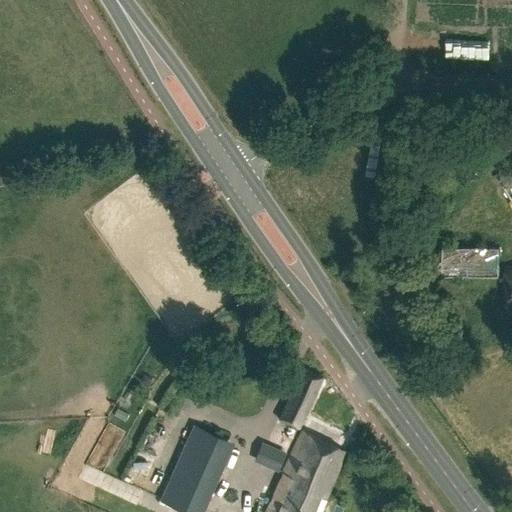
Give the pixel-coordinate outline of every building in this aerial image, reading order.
[(478,0),(425,0),(426,16),(478,17),(478,0)] [(499,275),(498,245),(441,246),(442,276),(499,275)] [(322,376),(300,366),(275,418),(297,428),(322,376)] [(189,511),(222,437),(192,423),(159,499),(188,511),(189,511)] [(343,452),(301,432),(282,470),(285,472),(265,511),(309,511),(320,491),(324,493),(343,452)] [(244,511),(226,503),(221,511),(244,511)]
